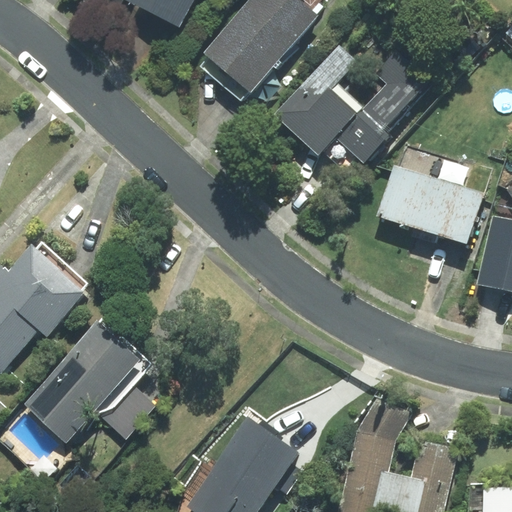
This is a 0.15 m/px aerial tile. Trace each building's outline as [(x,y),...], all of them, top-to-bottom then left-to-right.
[(136,0),(192,28),(206,0),(136,0)] [(314,0),(261,0),(206,64),(251,103),(329,13),(314,0)] [(284,114),(328,154),(361,183),(402,138),(397,134),(448,77),(411,44),(385,73),(397,83),(372,111),(369,108),(346,88),(368,63),(348,46),(284,114)] [(503,171),(407,145),(388,215),(483,241),(503,171)] [(511,217),(496,216),(488,287),(511,289),(511,217)] [(0,287),(1,288),(0,289),(0,367),(8,374),(47,330),(59,341),(107,288),(44,231),(0,279),(0,287)] [(168,406),(147,387),(167,366),(114,318),(36,405),(78,443),(103,415),(134,443),(168,406)] [(418,405),(379,396),(361,427),(343,511),(452,511),(459,479),(453,476),(451,441),(426,435),(417,476),(395,471),(402,438),(410,440),(418,405)] [(221,468),(206,458),(185,488),(200,499),(194,508),(198,511),(270,511),(313,452),(260,416),(221,468)] [(511,511),(511,487),(491,488),(491,511),(511,511)]
